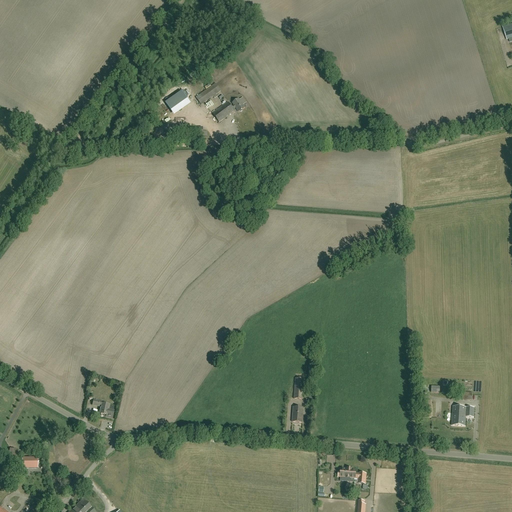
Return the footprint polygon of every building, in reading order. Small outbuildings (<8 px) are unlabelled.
[(511,24),(502,28),(506,40),(511,38),(511,24)] [(221,91),(215,84),(196,98),(201,105),(221,91)] [(166,104),(174,117),(191,105),(182,93),(166,104)] [(239,112),(240,112),(242,111),(242,110),(245,108),(238,99),(232,103),(234,106),(232,107),(228,102),(212,114),(219,123),(234,111),(233,110),(236,108),(239,112)] [(309,361),(308,373),(307,389),(314,389),(315,374),(316,361),(309,361)] [(303,400),(305,379),(295,378),(293,399),(303,400)] [(100,414),(104,415),(104,416),(106,417),(112,419),(113,412),(108,411),(109,405),(102,404),(102,402),(93,400),(92,405),(100,407),(100,406),(101,406),(100,411),(101,411),(100,414)] [(432,401),(422,402),(423,418),(432,417),(432,401)] [(302,423),(304,408),(293,407),(292,422),(302,423)] [(473,418),(474,408),(453,407),(452,426),(465,427),(465,417),(473,418)] [(20,454),(20,452),(9,449),(6,463),(17,466),(20,454)] [(38,469),(38,458),(22,458),(22,469),(38,469)] [(338,477),(359,479),(358,484),(365,484),(366,474),(359,474),(355,474),(356,470),(353,470),(353,469),(346,469),(346,470),(341,469),(341,473),(338,472),(338,477)] [(94,511),(83,500),(69,511),(94,511)] [(359,501),(357,511),(364,511),(365,505),(364,505),(364,502),(359,501)]
